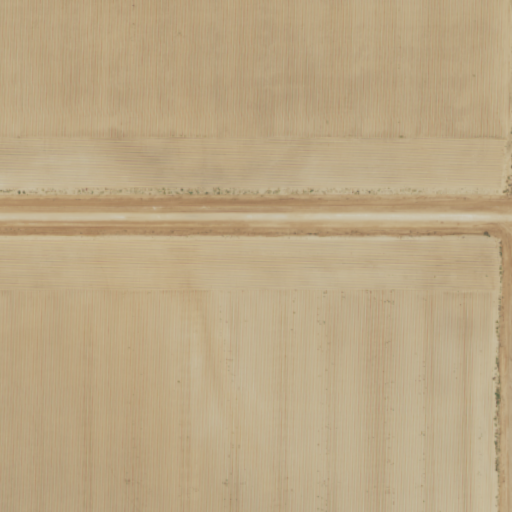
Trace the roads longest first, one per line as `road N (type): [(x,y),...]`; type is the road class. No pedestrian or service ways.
road 1 (residential): [(511,205),(0,204)]
road 2 (residential): [(493,205),(494,511)]
